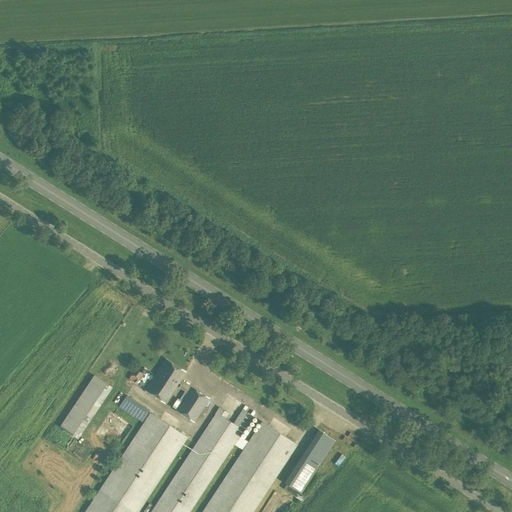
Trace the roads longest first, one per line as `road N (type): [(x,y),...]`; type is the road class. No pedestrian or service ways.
road 1 (primary): [(511,479),(0,159)]
road 2 (unclassified): [(501,511),(0,197)]
